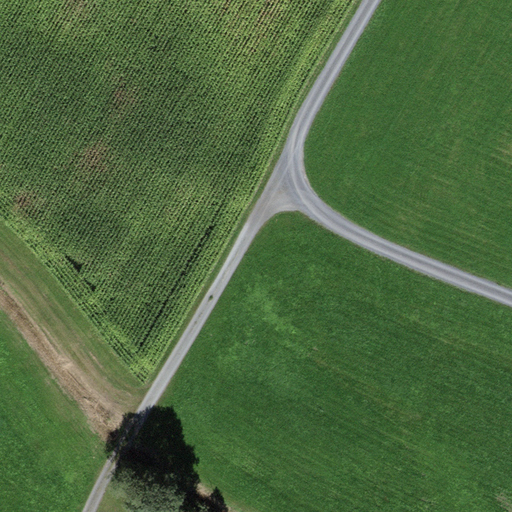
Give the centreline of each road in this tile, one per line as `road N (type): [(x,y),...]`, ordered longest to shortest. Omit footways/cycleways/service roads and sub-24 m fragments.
road 1 (track): [(277,184),(90,511)]
road 2 (track): [(277,184),(344,230),(511,300)]
road 3 (track): [(371,0),(311,99),(277,184)]
